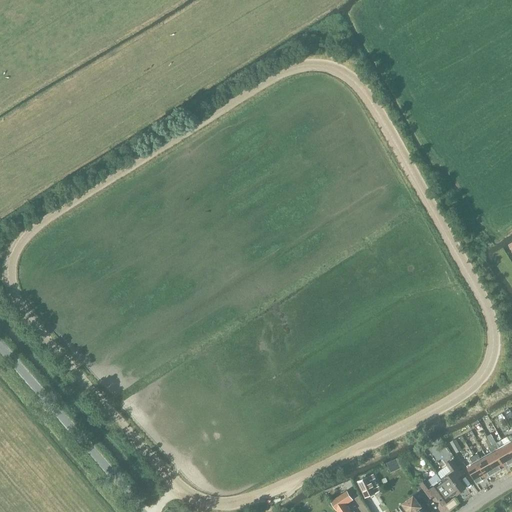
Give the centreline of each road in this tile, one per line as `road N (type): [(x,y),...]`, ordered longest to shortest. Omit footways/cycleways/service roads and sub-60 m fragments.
road 1 (unknown): [(175,486),(223,499),(274,481),(450,390),(487,355),(491,329),(483,307),(359,86),(328,68),(265,84),(9,256),(9,300),(128,430)]
road 2 (unclassified): [(142,511),(0,346)]
